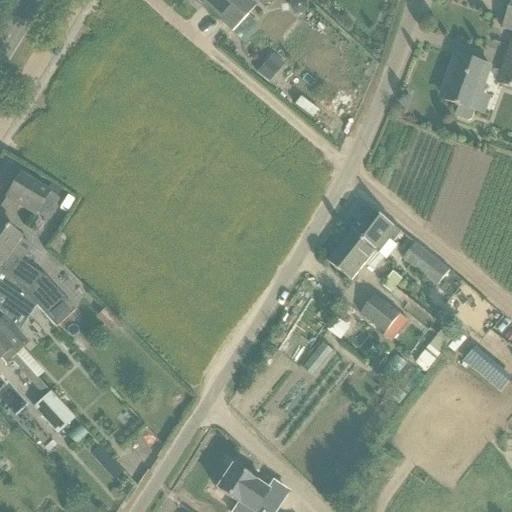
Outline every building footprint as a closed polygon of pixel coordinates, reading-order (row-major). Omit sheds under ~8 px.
[(248,15),(230,0),(194,0),(231,33),(244,19),(248,15)] [(230,0),(248,15),(256,6),(248,0),(230,0)] [(511,40),(497,84),(511,88),(511,3),(503,29),(511,32),(511,40)] [(208,93),(221,72),(186,43),(176,59),(155,46),(151,51),(141,45),(127,69),(131,72),(118,94),(147,111),(163,84),(177,92),(185,79),(208,93)] [(475,112),(490,67),(456,56),(450,72),(454,73),(444,101),(456,106),(456,107),(459,108),(456,116),(458,119),(468,123),(472,121),(475,112)] [(262,76),(276,88),(293,70),(280,57),(262,76)] [(308,101),(300,110),(319,125),(326,116),(308,101)] [(34,216),(48,193),(19,175),(5,198),(34,216)] [(371,209),(352,232),(377,251),(376,252),(379,254),(390,241),(393,244),(402,233),(371,209)] [(0,226),(0,260),(5,264),(2,269),(23,293),(35,307),(54,329),(74,311),(45,278),(21,262),(24,258),(27,257),(31,251),(30,247),(0,226)] [(352,232),(328,263),(344,275),(352,282),(366,265),(375,271),(385,259),(379,254),(376,252),(377,251),(352,232)] [(437,287),(449,273),(450,272),(416,244),(403,260),(437,287)] [(0,260),(0,314),(2,317),(0,318),(0,338),(16,356),(28,345),(18,333),(5,319),(13,307),(26,321),(35,307),(23,293),(2,269),(5,264),(0,260)] [(391,294),(394,290),(402,280),(393,273),(382,287),(391,294)] [(360,315),(389,338),(403,319),(374,297),(360,315)] [(337,318),(328,330),(338,338),(347,326),(337,318)] [(443,331),(416,365),(426,373),(453,338),(443,331)] [(365,337),(359,346),(372,356),(379,347),(365,337)] [(0,360),(1,359),(6,365),(10,361),(42,396),(48,391),(16,356),(0,338),(0,360)] [(69,345),(79,355),(85,350),(75,339),(69,345)] [(479,371),(492,358),(473,341),(460,354),(479,371)] [(500,352),(511,362),(511,343),(509,341),(500,352)] [(312,371),(322,379),(340,354),(329,346),(312,371)] [(397,390),(390,399),(399,405),(406,397),(397,390)] [(33,409),(57,436),(75,420),(51,393),(33,409)] [(89,429),(75,439),(84,450),(97,440),(89,429)] [(231,468),(216,491),(239,505),(234,511),(255,511),(269,492),(231,468)] [(68,511),(97,511),(84,499),(83,498),(68,511)]
